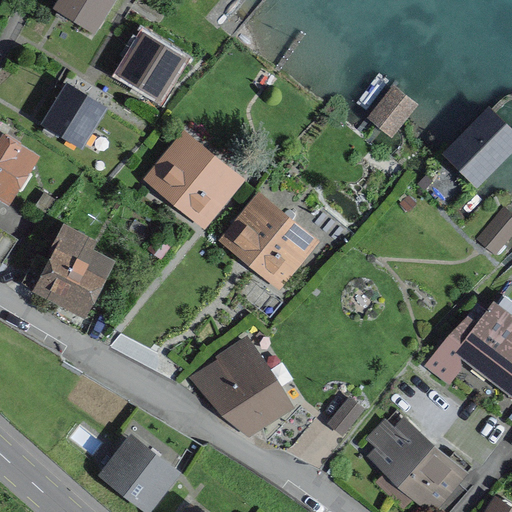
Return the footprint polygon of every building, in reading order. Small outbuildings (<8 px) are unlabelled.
[(112,0),(56,0),(54,5),(94,30),(112,0)] [(160,97),(187,53),(145,27),(118,71),(160,97)] [(83,146),(109,102),(66,77),(41,121),(83,146)] [(408,116),(419,101),(393,81),(367,115),(393,135),(396,130),(408,116)] [(511,122),(496,107),(489,100),(446,143),(441,148),(477,183),(484,177),(511,147),(511,122)] [(246,177),(184,126),(142,176),(205,227),(246,177)] [(41,152),(0,127),(0,196),(9,203),(41,152)] [(430,182),(422,174),(414,183),(422,190),(430,182)] [(321,237),(259,187),(218,238),(280,287),(321,237)] [(57,196),(43,189),(31,212),(45,219),(57,196)] [(414,201),(406,193),(397,202),(405,211),(414,201)] [(504,246),(511,236),(511,211),(508,208),(504,204),(476,238),(497,255),(504,246)] [(98,235),(63,217),(50,242),(53,244),(48,254),(36,248),(21,278),(32,287),(85,314),(116,254),(94,243),(98,235)] [(0,256),(6,260),(20,230),(0,220),(0,256)] [(448,330),(423,364),(448,383),(467,359),(511,392),(511,310),(493,296),(477,317),(469,311),(448,330)] [(218,357),(189,376),(248,435),(295,404),(248,333),(216,354),(218,357)] [(365,406),(349,394),(327,422),(343,434),(365,406)] [(385,470),(375,481),(404,507),(414,496),(431,511),(432,511),(469,471),(397,407),(387,418),(384,415),(365,437),(375,446),(367,454),(385,470)] [(149,511),(183,469),(132,429),(99,472),(149,511)] [(511,511),(494,502),(488,511),(489,511),(511,511)]
